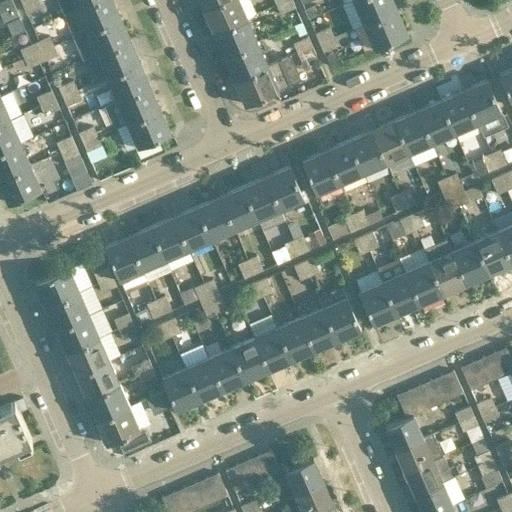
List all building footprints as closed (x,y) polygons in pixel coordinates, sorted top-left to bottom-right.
[(11,0),(2,0),(0,1),(0,12),(14,7),(11,0)] [(40,7),(37,0),(29,0),(22,4),(26,13),(40,7)] [(120,16),(112,0),(93,0),(76,8),(87,31),(120,16)] [(199,0),(203,8),(221,0),(199,0)] [(247,17),(239,0),(221,0),(203,8),(213,32),(247,17)] [(295,7),(292,0),(285,0),(277,4),(281,13),(295,7)] [(397,9),(393,0),(352,0),(363,23),(397,9)] [(19,16),(14,7),(0,12),(0,14),(4,23),(19,16)] [(407,32),(397,9),(363,23),(373,47),(407,32)] [(130,39),(120,16),(87,31),(97,54),(130,39)] [(258,41),(247,17),(213,32),(224,56),(258,41)] [(332,36),(328,27),(315,33),(318,42),(332,36)] [(49,35),(34,42),(38,51),(53,45),(49,35)] [(311,46),(307,37),(306,36),(293,42),(298,51),(311,46)] [(336,44),(332,36),(318,42),(322,51),(336,44)] [(140,62),(130,39),(97,54),(107,77),(140,62)] [(234,80),(268,65),(258,41),(224,56),(234,80)] [(38,51),(34,42),(19,48),(23,57),(38,51)] [(57,54),(53,45),(38,51),(42,60),(57,54)] [(311,46),(298,51),(305,67),(318,61),(311,46)] [(42,60),(38,51),(23,57),(27,67),(42,60)] [(245,104),(288,85),(277,61),(268,65),(234,80),(245,104)] [(150,85),(140,62),(107,77),(117,100),(150,85)] [(511,65),(499,71),(511,100),(511,65)] [(507,125),(501,111),(487,78),(464,88),(479,122),(484,135),(507,125)] [(58,86),(62,95),(76,89),(72,80),(58,86)] [(160,108),(150,85),(117,100),(127,123),(160,108)] [(479,122),(464,88),(441,98),(456,132),(479,122)] [(38,100),(40,104),(40,105),(55,98),(50,89),(36,96),(38,100)] [(80,99),(76,89),(62,95),(66,105),(80,99)] [(0,95),(0,122),(10,118),(0,95)] [(59,107),(55,98),(40,105),(44,114),(59,107)] [(456,132),(441,98),(418,108),(432,142),(456,132)] [(137,146),(170,131),(160,108),(127,123),(137,146)] [(432,142),(418,108),(395,118),(409,152),(432,142)] [(0,150),(20,141),(10,118),(0,122),(0,150)] [(409,152),(395,118),(372,128),(386,162),(409,152)] [(96,135),(92,126),(78,132),(82,141),(96,135)] [(386,162),(372,128),(348,138),(363,172),(386,162)] [(74,145),(71,135),(57,141),(60,151),(74,145)] [(100,145),(96,135),(82,141),(86,150),(100,145)] [(348,138),(325,148),(340,182),(363,172),(348,138)] [(0,177),(30,164),(20,141),(0,150),(0,177)] [(78,154),(74,145),(60,151),(64,160),(78,154)] [(340,182),(325,148),(302,158),(317,192),(340,182)] [(500,148),(491,152),(497,166),(507,162),(502,152),(500,148)] [(497,166),(491,152),(482,156),(485,164),(488,171),(497,166)] [(40,187),(30,164),(0,177),(0,186),(7,202),(40,187)] [(289,165),(266,175),(280,208),(303,198),(289,165)] [(511,174),(510,170),(501,174),(507,188),(511,186),(511,174)] [(456,172),(447,176),(453,191),(462,186),(456,172)] [(507,188),(501,174),(491,178),(498,193),(507,188)] [(280,208),(266,175),(243,185),(257,218),(280,208)] [(453,191),(447,176),(437,180),(444,195),(453,191)] [(257,218),(243,185),(220,194),(234,228),(257,218)] [(468,201),(462,186),(453,191),(459,205),(468,201)] [(408,188),(399,192),(406,206),(414,203),(408,188)] [(459,205),(453,191),(444,195),(450,209),(459,205)] [(406,206),(399,192),(389,196),(396,211),(406,206)] [(234,228),(220,194),(197,204),(211,238),(234,228)] [(211,238),(197,204),(174,214),(188,248),(211,238)] [(362,208),(353,213),(359,227),(369,223),(362,208)] [(418,210),(409,214),(415,228),(424,224),(418,210)] [(359,227),(353,213),(343,217),(350,231),(359,227)] [(188,248),(174,214),(151,224),(165,258),(188,248)] [(415,228),(409,214),(399,219),(405,233),(415,228)] [(511,261),(511,221),(497,228),(511,262),(511,261)] [(165,258),(151,224),(128,234),(142,268),(165,258)] [(511,262),(497,228),(474,239),(489,272),(511,262)] [(372,230),(362,234),(369,249),(378,244),(372,230)] [(142,268),(128,234),(105,244),(119,278),(142,268)] [(303,234),(293,238),(299,252),(309,248),(303,234)] [(369,249),(362,234),(353,238),(359,253),(369,249)] [(299,252),(293,238),(283,242),(290,257),(299,252)] [(466,282),(452,249),(447,238),(424,248),(428,259),(443,292),(466,282)] [(489,272),(474,239),(452,249),(466,282),(489,272)] [(257,254),(248,258),(254,273),(263,268),(257,254)] [(312,256),(303,260),(309,275),(319,270),(312,256)] [(254,273),(248,258),(238,262),(244,277),(254,273)] [(443,292),(428,259),(405,269),(420,302),(443,292)] [(309,275),(303,260),(293,264),(300,279),(309,275)] [(93,271),(97,281),(112,274),(108,265),(93,271)] [(79,289),(68,266),(36,280),(46,303),(79,289)] [(420,302),(405,269),(382,279),(396,313),(420,302)] [(117,284),(112,274),(97,281),(102,291),(117,284)] [(267,276),(257,280),(263,295),(273,290),(267,276)] [(213,278),(203,282),(210,296),(219,292),(213,278)] [(396,313),(382,279),(359,289),(373,323),(396,313)] [(263,295),(257,280),(248,284),(254,299),(263,295)] [(210,296),(203,282),(194,286),(200,300),(210,296)] [(89,312),(79,289),(46,303),(56,326),(89,312)] [(225,307),(219,292),(210,296),(216,311),(225,307)] [(165,294),(155,298),(162,312),(171,308),(165,294)] [(360,328),(346,295),(323,305),(337,338),(360,328)] [(216,311),(210,296),(200,300),(206,315),(216,311)] [(162,312),(155,298),(146,302),(148,307),(152,317),(162,312)] [(337,338),(323,305),(300,315),(314,348),(337,338)] [(99,336),(89,312),(56,326),(66,350),(99,336)] [(128,312),(113,318),(117,328),(132,321),(128,312)] [(314,348),(300,315),(277,325),(291,358),(314,348)] [(174,316),(165,320),(171,334),(181,330),(174,316)] [(171,334),(165,320),(155,324),(162,339),(171,334)] [(136,330),(132,321),(117,328),(121,337),(136,330)] [(291,358),(277,325),(254,335),(268,368),(291,358)] [(268,368),(254,335),(231,345),(245,378),(268,368)] [(109,359),(99,336),(66,350),(76,373),(109,359)] [(245,378),(231,345),(208,356),(222,388),(245,378)] [(511,370),(511,359),(506,345),(494,350),(504,374),(511,371),(511,370)] [(504,374),(494,350),(483,355),(493,379),(504,374)] [(493,379),(483,355),(472,360),(482,384),(493,379)] [(222,388),(208,356),(185,366),(199,398),(222,388)] [(152,367),(148,358),(143,361),(147,369),(152,367)] [(119,381),(109,359),(76,373),(86,396),(119,381)] [(482,384),(472,360),(460,365),(470,388),(482,384)] [(199,398),(185,366),(162,376),(176,408),(199,398)] [(156,377),(152,367),(147,369),(137,373),(139,378),(141,383),(156,377)] [(462,390),(453,369),(442,374),(452,396),(463,392),(462,390)] [(452,396),(442,374),(431,379),(441,401),(452,396)] [(441,401),(431,379),(420,384),(430,406),(441,401)] [(129,404),(119,381),(86,396),(96,418),(129,404)] [(430,406),(420,384),(409,388),(419,411),(430,406)] [(419,411),(409,388),(397,393),(407,416),(413,414),(419,411)] [(169,406),(161,389),(146,396),(150,406),(157,403),(160,410),(169,406)] [(491,395),(476,401),(480,411),(495,404),(491,395)] [(30,438),(13,400),(0,405),(0,446),(26,435),(28,439),(30,438)] [(139,427),(129,404),(96,418),(106,442),(139,428),(139,427)] [(500,414),(495,404),(480,411),(484,420),(500,414)] [(469,405),(454,412),(458,421),(473,414),(469,405)] [(422,436),(413,414),(407,416),(386,425),(395,447),(422,436)] [(477,423),(473,414),(458,421),(462,430),(477,423)] [(432,431),(422,436),(395,447),(405,470),(442,454),(432,431)] [(495,445),(499,455),(511,449),(511,444),(510,439),(495,445)] [(281,471),(271,448),(260,453),(270,476),(281,471)] [(487,448),(472,454),(477,464),(492,458),(487,448)] [(511,460),(511,449),(499,455),(503,464),(511,460)] [(270,476),(260,453),(249,458),(259,481),(270,476)] [(415,492),(442,480),(453,475),(444,453),(442,454),(405,470),(415,492)] [(285,469),(294,491),(295,492),(323,479),(314,457),(285,469)] [(259,481),(249,458),(237,463),(248,486),(259,481)] [(501,479),(492,458),(477,464),(486,486),(501,479)] [(248,486),(237,463),(226,468),(236,492),(248,486)] [(228,494),(218,472),(207,477),(217,499),(228,494)] [(217,499),(207,477),(196,481),(206,504),(217,499)] [(308,511),(333,501),(323,479),(295,492),(303,511),(308,511)] [(427,511),(452,502),(442,480),(415,492),(423,511),(427,511)] [(206,504),(196,481),(185,486),(194,509),(206,504)] [(187,511),(194,509),(185,486),(173,491),(182,511),(187,511)] [(182,511),(173,491),(161,496),(168,511),(182,511)] [(511,501),(511,493),(511,491),(496,498),(500,507),(511,501)] [(241,504),(244,511),(248,511),(260,507),(256,498),(241,504)] [(337,511),(333,501),(308,511),(337,511)] [(511,511),(511,501),(500,507),(502,511),(511,511)] [(455,511),(452,502),(427,511),(455,511)]
